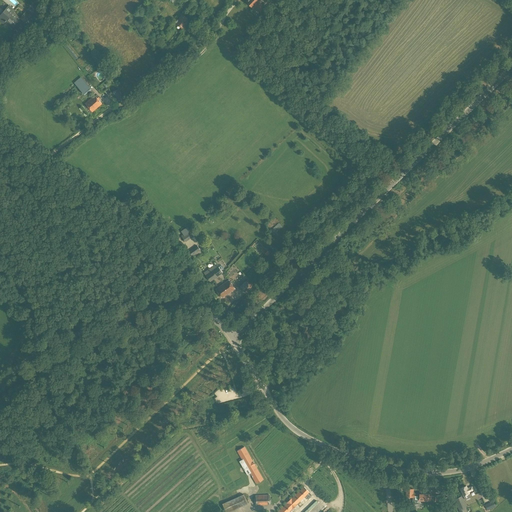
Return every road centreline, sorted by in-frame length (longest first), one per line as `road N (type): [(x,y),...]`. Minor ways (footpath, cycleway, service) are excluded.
road 1 (tertiary): [(232,337),(511,61)]
road 2 (tertiary): [(511,448),(442,472),(387,468),(330,449),(280,415),(232,337)]
road 3 (track): [(217,322),(173,255),(0,136)]
road 4 (track): [(41,165),(105,112),(183,69),(238,0)]
road 5 (unclassified): [(0,383),(48,346),(122,323),(201,317),(232,337)]
